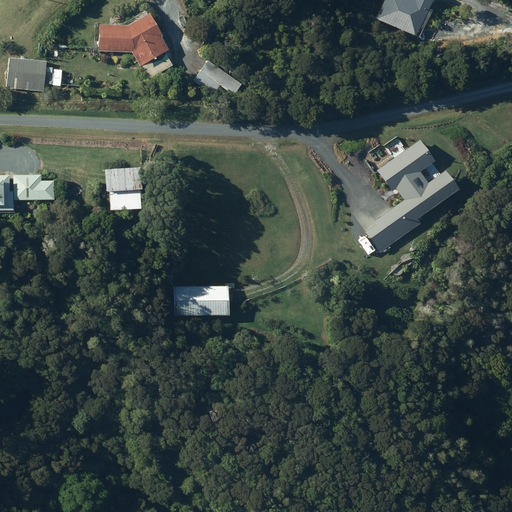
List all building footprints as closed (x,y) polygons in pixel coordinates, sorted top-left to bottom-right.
[(405,0),(385,0),(376,20),(416,39),(434,0),(416,0),(414,4),(405,0)] [(99,27),(98,53),(127,54),(132,54),(140,68),(147,64),(154,77),(172,66),(165,54),(168,52),(161,39),(162,38),(150,16),(128,28),(99,27)] [(53,75),(52,75),(53,70),(46,69),(46,62),(9,59),(7,89),(42,92),(43,84),(53,85),(53,86),(60,87),(61,71),(54,70),(53,75)] [(194,81),(213,95),(220,86),(226,90),(232,81),(207,63),(194,81)] [(140,171),(105,173),(107,212),(141,211),(140,193),(141,193),(140,171)] [(0,176),(0,211),(13,212),(13,194),(9,194),(9,177),(0,176)] [(40,177),(13,177),(13,202),(54,201),(53,182),(40,182),(40,177)] [(229,289),(175,290),(175,320),(230,318),(229,289)]
